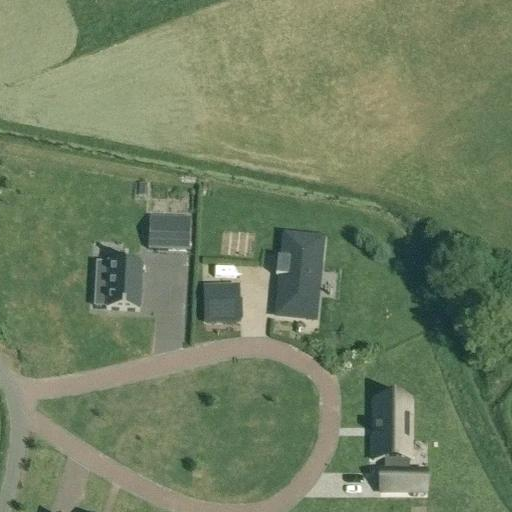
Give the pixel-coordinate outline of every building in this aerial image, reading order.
[(149,224),(148,250),(168,251),(170,225),(149,224)] [(285,304),(284,317),(313,320),(313,318),(308,318),(309,307),(314,307),(321,242),(286,238),(283,260),(277,259),(277,261),(280,261),(279,276),(275,276),(275,277),(282,278),(279,304),(285,304)] [(139,312),(142,264),(108,263),(106,311),(139,312)] [(381,474),(381,493),(409,493),(409,462),(409,403),(375,402),(375,428),(374,428),(374,430),(375,430),(375,434),(374,434),(374,436),(375,436),(375,438),(373,438),(373,462),(384,462),(384,474),(381,474)] [(204,489),(196,498),(209,509),(217,500),(204,489)]
